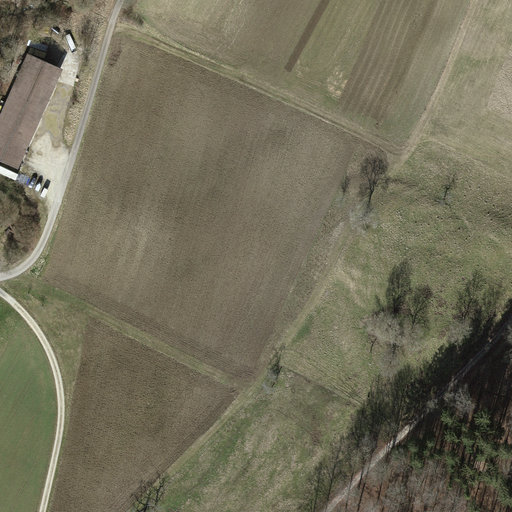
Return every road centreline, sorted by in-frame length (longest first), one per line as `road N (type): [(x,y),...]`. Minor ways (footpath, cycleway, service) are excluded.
road 1 (track): [(473,0),(435,100),(400,153),(201,58),(112,26)]
road 2 (track): [(0,278),(42,248),(122,0)]
road 3 (track): [(511,323),(386,439),(325,511)]
road 4 (track): [(42,511),(61,430),(61,391),(44,339),(0,290)]
